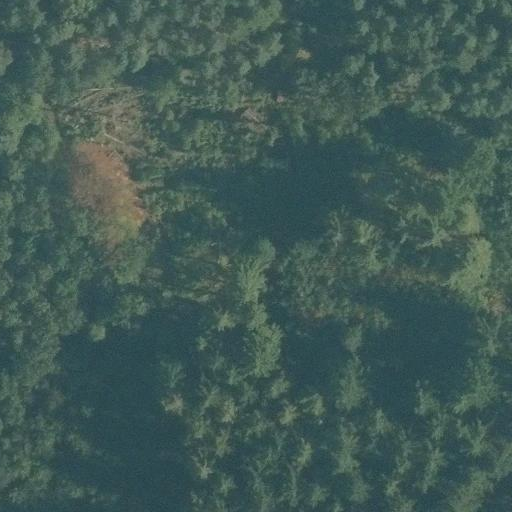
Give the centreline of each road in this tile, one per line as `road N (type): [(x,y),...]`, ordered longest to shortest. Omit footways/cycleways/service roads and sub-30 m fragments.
road 1 (track): [(228,511),(0,16)]
road 2 (track): [(0,347),(126,292)]
